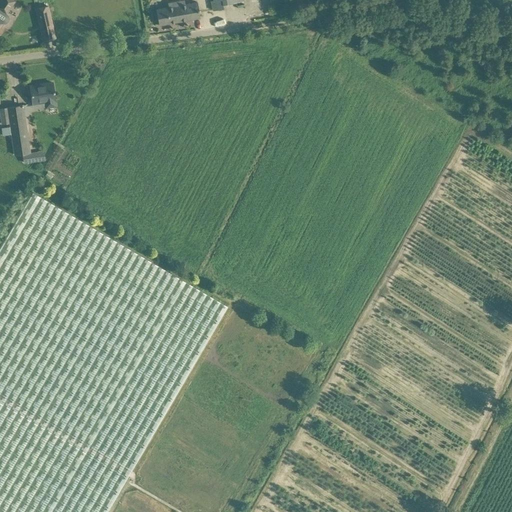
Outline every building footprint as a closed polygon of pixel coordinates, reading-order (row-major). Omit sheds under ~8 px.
[(0,27),(3,24),(4,24),(5,24),(6,23),(7,22),(8,22),(8,21),(9,20),(9,19),(9,18),(9,17),(9,16),(8,16),(8,15),(7,14),(6,14),(15,1),(12,0),(1,0),(0,2),(0,27)] [(243,1),(242,0),(213,0),(214,0),(212,0),(213,10),(223,8),(223,4),(243,1)] [(197,2),(177,5),(176,1),(168,3),(169,7),(156,9),(157,15),(159,25),(200,18),(198,8),(197,2)] [(41,32),(53,30),(47,6),(36,8),(41,32)] [(55,100),(54,92),(52,82),(44,84),(44,86),(30,88),(30,86),(31,96),(32,104),(44,102),(45,107),(45,108),(56,107),(55,100)] [(23,105),(0,108),(0,116),(1,120),(1,124),(10,123),(10,126),(12,134),(14,148),(15,155),(22,154),(23,163),(34,161),(45,160),(44,151),(33,152),(30,153),(29,146),(24,115),(23,105)] [(0,511),(106,511),(227,306),(33,193),(0,248),(0,511)]
